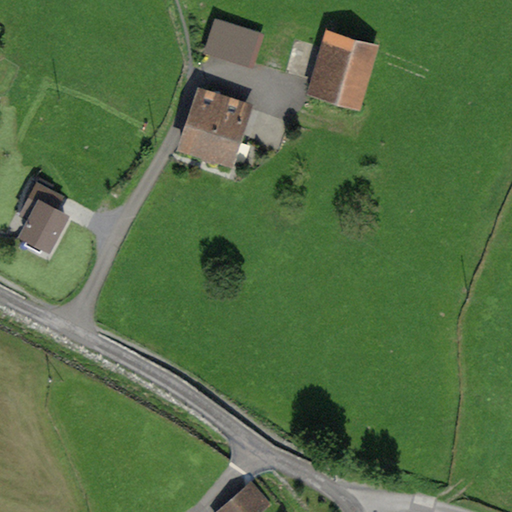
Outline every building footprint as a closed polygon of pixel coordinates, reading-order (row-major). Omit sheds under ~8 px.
[(260,36),(217,22),(208,50),(250,65),(260,36)] [(375,47),(328,32),(309,92),(356,107),(375,47)] [(212,96),(202,93),(183,145),(229,161),(247,109),(212,96)] [(40,203),(23,234),(48,248),(65,216),(52,210),(40,203)] [(250,486),(220,511),(263,511),(269,507),(250,486)]
